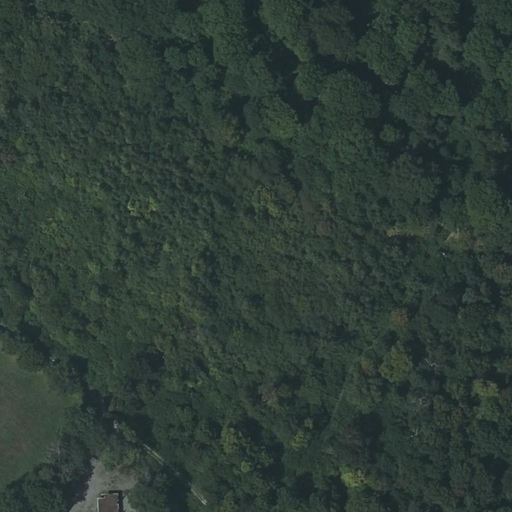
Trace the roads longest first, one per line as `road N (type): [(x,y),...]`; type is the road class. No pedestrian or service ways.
road 1 (track): [(220,511),(111,415)]
road 2 (track): [(111,415),(0,325)]
